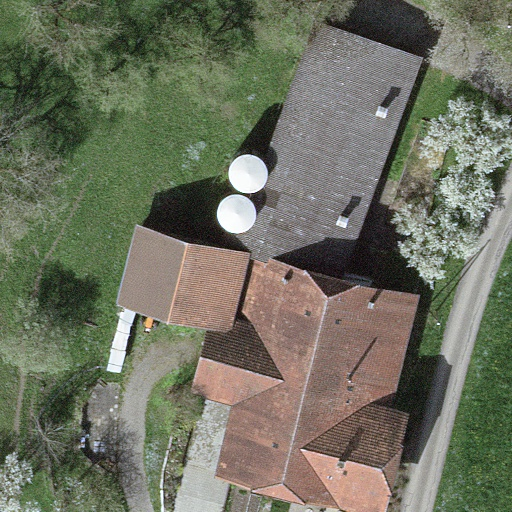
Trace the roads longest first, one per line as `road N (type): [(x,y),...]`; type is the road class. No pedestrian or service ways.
road 1 (residential): [(420,511),(492,235),(511,196)]
road 2 (track): [(135,511),(137,359)]
